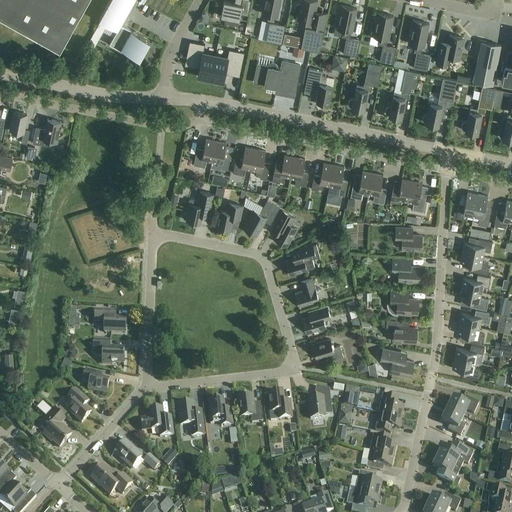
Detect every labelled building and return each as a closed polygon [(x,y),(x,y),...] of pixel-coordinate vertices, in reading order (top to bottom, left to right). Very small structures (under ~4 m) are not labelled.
[(0,0),(0,16),(60,50),(87,0),(0,0)] [(139,58),(150,40),(121,24),(134,0),(110,0),(99,20),(117,30),(110,42),(121,48),(120,50),(129,55),(130,53),(139,58)] [(247,9),(249,0),(235,0),(234,3),(224,1),(221,16),(239,20),(242,8),(247,9)] [(278,17),(281,0),(265,0),(262,14),(269,15),(267,21),(269,22),(266,40),(282,43),(285,24),(274,22),(275,16),(278,17)] [(294,8),(294,10),(295,11),(296,13),(298,13),(297,20),(306,22),(300,48),(319,52),(327,12),(316,10),(318,0),(315,0),(301,0),(300,3),(298,3),(296,4),(295,6),(294,8)] [(352,32),(357,8),(340,5),(339,14),(340,14),(337,29),(343,30),(342,37),(346,38),(343,53),(357,56),(360,40),(350,38),(351,32),(352,32)] [(389,40),(393,16),(377,13),(375,21),(376,22),(373,36),(379,38),(378,44),(383,45),(379,61),(393,64),(394,59),(397,47),(386,45),(387,39),(389,40)] [(424,47),(429,23),(413,20),(411,29),(412,29),(409,44),(415,45),(414,52),(416,53),(413,68),(427,71),(430,55),(421,53),(422,46),(424,47)] [(99,22),(87,43),(94,47),(106,25),(99,22)] [(460,59),(464,38),(449,35),(448,44),(440,42),(436,63),(449,65),(451,58),(460,59)] [(190,41),(185,65),(199,68),(198,77),(210,79),(215,55),(203,52),(205,44),(190,41)] [(493,84),(500,45),(481,41),(473,80),(493,84)] [(302,57),(304,49),(294,47),(292,55),(302,57)] [(215,55),(210,79),(223,82),(225,73),(239,77),(244,53),(229,49),(227,57),(215,55)] [(511,84),(511,51),(508,51),(502,82),(511,84)] [(346,70),(348,58),(334,55),(332,67),(346,70)] [(293,96),(300,65),(282,61),(281,69),(277,68),(277,66),(275,64),(274,63),(271,63),(270,65),(269,66),(258,64),(254,82),(277,87),(276,93),(293,96)] [(378,86),(382,65),(369,62),(364,86),(357,84),(354,99),(352,99),(350,100),(349,101),(348,103),(349,105),(350,107),(352,108),(364,110),(368,90),(371,91),(372,85),(378,86)] [(316,101),(316,103),(317,104),(322,105),(323,104),(323,102),(329,104),(332,86),(325,84),(326,77),(321,76),(323,71),(309,68),(305,84),(319,87),(316,101)] [(415,93),(420,73),(406,70),(401,93),(394,92),(391,106),(389,106),(387,107),(386,109),(385,111),(386,113),(387,114),(389,115),(401,118),(405,98),(408,99),(409,92),(415,93)] [(452,101),(457,80),(443,78),(437,104),(430,103),(428,114),(426,114),(424,115),(423,117),(423,119),(423,121),(424,122),(426,123),(438,126),(442,106),(445,107),(446,100),(452,101)] [(492,109),(496,88),(482,85),(477,109),(470,108),(467,122),(465,122),(463,123),(462,125),(462,127),(462,129),(464,130),(465,131),(478,134),(482,114),(484,115),(486,108),(492,109)] [(500,132),(499,134),(500,136),(501,138),(503,139),(511,140),(511,93),(511,100),(510,100),(508,109),(509,109),(508,113),(511,113),(511,116),(508,115),(505,130),(503,130),(501,131),(500,132)] [(27,144),(29,131),(24,130),(27,115),(14,112),(10,131),(23,133),(21,143),(27,144)] [(57,143),(61,122),(47,119),(45,129),(43,131),(35,129),(32,143),(47,146),(53,142),(57,143)] [(212,161),(216,141),(206,139),(203,152),(196,151),(193,165),(205,168),(206,160),(212,161)] [(216,141),(212,161),(218,163),(217,167),(221,168),(221,169),(227,170),(230,158),(224,156),(226,143),(216,141)] [(28,146),(26,156),(33,157),(35,147),(28,146)] [(251,169),(255,149),(245,147),(242,160),(236,159),(233,173),(244,176),(245,168),(251,169)] [(255,149),(251,169),(257,171),(256,176),(260,177),(260,179),(266,180),(269,166),(263,164),(266,151),(255,149)] [(290,178),(294,157),(284,155),(283,159),(277,158),(272,181),(279,183),(279,181),(283,182),(285,176),(290,178)] [(0,156),(0,168),(9,171),(12,158),(0,156)] [(294,157),(290,178),(296,179),(295,186),(300,187),(300,185),(306,186),(308,174),(302,172),(305,159),(294,157)] [(329,186),(334,165),(323,163),(321,176),(314,175),(311,189),(318,191),(318,189),(323,190),(324,184),(329,186)] [(334,165),(329,186),(330,186),(328,193),(345,196),(348,182),(341,180),(344,167),(334,165)] [(369,194),(373,173),(362,171),(360,184),(353,183),(350,197),(361,200),(363,192),(369,194)] [(40,173),(39,182),(46,184),(48,174),(40,173)] [(373,173),(369,194),(375,195),(373,202),(384,204),(387,190),(380,188),(383,175),(373,173)] [(225,187),(226,179),(210,176),(208,183),(225,187)] [(390,203),(401,206),(402,200),(408,202),(412,181),(402,179),(400,185),(394,183),(390,203)] [(412,181),(408,202),(413,203),(412,210),(423,212),(426,198),(419,196),(422,183),(412,181)] [(223,196),(225,189),(217,187),(215,194),(223,196)] [(31,199),(32,191),(22,189),(21,197),(31,199)] [(209,217),(211,209),(215,194),(200,191),(197,203),(196,202),(196,201),(195,200),(194,199),(192,198),(190,199),(189,200),(189,201),(188,203),(190,204),(188,212),(186,212),(184,214),(184,216),(184,218),(186,219),(186,220),(201,224),(203,216),(209,217)] [(473,215),(478,194),(467,192),(464,206),(459,204),(457,213),(456,218),(462,219),(465,220),(467,218),(468,214),(473,215)] [(478,194),(473,215),(479,216),(478,224),(488,226),(491,211),(485,210),(488,196),(478,194)] [(312,209),(313,201),(307,199),(305,207),(312,209)] [(353,210),(355,200),(348,199),(346,209),(353,210)] [(271,224),(280,207),(267,200),(260,213),(253,210),(243,228),(257,236),(265,221),(271,224)] [(511,222),(511,201),(506,200),(504,213),(497,212),(494,226),(506,228),(507,222),(511,222)] [(240,219),(243,206),(229,203),(227,212),(220,210),(216,227),(231,230),(233,218),(240,219)] [(294,235),(298,227),(290,223),(294,216),(282,211),(272,231),(278,234),(275,239),(287,246),(292,235),(294,235)] [(421,250),(422,235),(413,235),(413,228),(396,227),(395,241),(402,241),(402,249),(421,250)] [(462,253),(483,257),(484,251),(490,253),(492,242),(479,239),(478,245),(464,242),(462,253)] [(288,260),(286,261),(290,275),(307,270),(315,268),(314,264),(312,259),(312,258),(320,256),(319,252),(317,247),(316,244),(312,246),(309,247),(308,247),(303,248),(298,250),(294,251),(293,251),(292,251),(291,252),(292,255),(293,259),(292,259),(290,260),(289,260),(288,260)] [(482,262),(483,257),(462,253),(460,263),(473,266),(472,272),(488,275),(489,269),(487,268),(488,264),(482,262)] [(419,282),(420,267),(410,267),(411,260),(392,259),(392,273),(399,273),(398,281),(419,282)] [(460,288),(481,292),(482,287),(489,288),(491,277),(477,275),(476,280),(463,278),(460,288)] [(315,288),(312,278),(300,281),(303,288),(304,288),(305,290),(295,293),(299,307),(319,301),(315,287),(315,288)] [(480,298),(481,292),(460,288),(458,298),(472,301),(471,307),(486,310),(488,300),(480,298)] [(418,314),(418,299),(409,299),(409,292),(391,291),(390,303),(387,303),(387,305),(387,307),(388,308),(388,310),(389,311),(390,313),(392,314),(393,314),(395,315),(396,315),(398,315),(398,313),(418,314)] [(352,300),(346,301),(349,311),(355,309),(352,300)] [(330,318),(329,314),(327,306),(308,311),(310,317),(303,319),(307,333),(326,327),(324,320),(330,318)] [(126,318),(115,317),(115,311),(95,310),(95,322),(105,322),(104,332),(125,333),(126,318)] [(459,323),(479,328),(481,322),(489,324),(491,317),(488,317),(489,313),(475,310),(474,316),(461,313),(459,323)] [(353,326),(359,324),(357,316),(351,318),(353,326)] [(375,326),(376,318),(367,317),(367,325),(375,326)] [(416,343),(417,328),(409,327),(409,321),(387,320),(386,328),(394,328),(393,341),(416,343)] [(478,333),(479,328),(459,323),(457,334),(470,336),(469,342),(482,345),(484,334),(478,333)] [(359,327),(353,328),(355,336),(361,334),(359,327)] [(330,339),(312,344),(316,358),(325,355),(327,362),(332,360),(343,357),(340,345),(332,348),(332,347),(334,345),(333,342),(331,342),(330,339)] [(124,363),(125,348),(110,348),(110,341),(93,340),(93,350),(103,351),(102,364),(112,364),(112,363),(124,363)] [(454,358),(475,362),(476,357),(482,358),(484,347),(471,345),(470,351),(456,348),(454,358)] [(410,377),(414,362),(405,360),(406,353),(383,348),(380,361),(392,363),(390,372),(410,377)] [(474,368),(475,362),(454,358),(452,368),(466,371),(464,377),(478,380),(480,369),(474,368)] [(361,364),(357,365),(359,372),(368,370),(366,363),(361,364)] [(106,394),(109,381),(103,380),(104,374),(85,370),(83,381),(90,382),(88,390),(106,394)] [(335,385),(334,391),(344,393),(345,387),(335,385)] [(310,419),(326,417),(325,415),(332,414),(329,389),(316,386),(315,394),(317,394),(317,398),(308,399),(310,419)] [(91,412),(85,406),(89,401),(76,389),(67,399),(71,403),(66,409),(82,423),(91,412)] [(269,412),(270,421),(279,420),(292,418),(290,400),(284,401),(283,392),(269,394),(271,411),(269,412)] [(343,405),(352,407),(355,396),(345,394),(343,405)] [(383,394),(379,413),(402,418),(404,407),(396,405),(398,398),(383,394)] [(39,405),(44,400),(40,396),(35,401),(39,405)] [(254,403),(253,396),(238,397),(240,418),(251,416),(252,423),(263,422),(260,403),(254,403)] [(448,409),(464,417),(467,410),(474,414),(479,403),(464,396),(461,401),(453,398),(448,409)] [(225,409),(223,399),(209,401),(210,413),(209,413),(211,424),(221,422),(221,426),(232,424),(231,409),(225,409)] [(510,424),(511,423),(511,403),(506,402),(502,422),(510,424)] [(180,426),(190,424),(192,437),(204,435),(201,411),(194,412),(193,403),(178,405),(180,426)] [(60,448),(71,435),(60,425),(65,419),(55,409),(44,421),(47,424),(48,430),(43,435),(51,442),(52,441),(60,448)] [(160,437),(173,435),(171,420),(171,417),(163,418),(162,409),(149,410),(150,418),(141,419),(142,431),(159,429),(160,437)] [(461,423),(464,417),(448,409),(442,421),(450,425),(447,430),(461,436),(466,426),(461,423)] [(350,426),(352,413),(341,411),(339,424),(350,426)] [(399,429),(402,418),(379,413),(377,424),(375,431),(391,434),(392,428),(399,429)] [(511,423),(510,424),(508,434),(498,432),(497,439),(511,441),(511,423)] [(345,442),(347,429),(338,427),(336,440),(345,442)] [(370,451),(394,456),(396,445),(389,444),(390,438),(373,434),(370,451)] [(132,469),(143,457),(125,441),(114,453),(132,469)] [(482,450),(485,444),(478,441),(476,447),(482,450)] [(443,447),(438,457),(456,466),(461,468),(464,463),(468,465),(473,454),(451,444),(448,450),(443,447)] [(504,453),(502,464),(511,466),(511,454),(510,454),(511,448),(499,445),(498,452),(504,453)] [(313,450),(302,453),(304,460),(315,456),(313,450)] [(379,471),(380,465),(391,467),(394,456),(370,451),(366,468),(379,471)] [(164,459),(162,461),(167,466),(174,459),(168,454),(165,458),(164,459)] [(154,470),(159,464),(150,455),(144,461),(154,470)] [(456,466),(438,457),(433,467),(438,470),(435,476),(457,487),(461,480),(456,478),(458,474),(461,468),(456,466)] [(183,461),(180,467),(186,471),(190,465),(183,461)] [(2,463),(0,465),(0,486),(12,474),(11,474),(12,473),(2,463)] [(511,466),(502,464),(499,463),(496,474),(489,473),(488,480),(511,484),(511,466)] [(116,479),(112,475),(113,474),(103,465),(91,478),(110,495),(116,489),(123,494),(133,483),(123,474),(118,479),(117,478),(116,479)] [(224,467),(214,468),(215,477),(225,475),(224,467)] [(359,471),(356,488),(380,493),(382,482),(371,480),(372,474),(359,471)] [(8,502),(20,489),(13,482),(16,478),(12,474),(0,486),(0,496),(8,502)] [(237,476),(232,478),(235,488),(240,486),(237,476)] [(340,485),(326,483),(330,493),(338,495),(340,485)] [(488,503),(511,508),(511,496),(510,497),(511,490),(487,485),(486,492),(490,493),(488,503)] [(380,493),(356,488),(354,495),(349,493),(346,504),(372,509),(373,503),(378,504),(378,503),(380,504),(381,499),(379,498),(380,493)] [(20,489),(8,502),(15,509),(12,511),(22,511),(36,497),(31,492),(27,495),(20,489)] [(314,511),(328,511),(333,510),(327,492),(309,499),(311,504),(314,511)] [(456,511),(461,501),(447,495),(444,501),(432,495),(428,505),(441,511),(446,511),(449,508),(456,511)] [(167,511),(172,506),(162,497),(156,504),(149,499),(137,511),(159,511),(160,511),(161,511),(167,511)] [(471,510),(473,501),(465,500),(463,508),(471,510)] [(314,511),(311,504),(303,507),(302,503),(292,507),(294,511),(314,511)]
